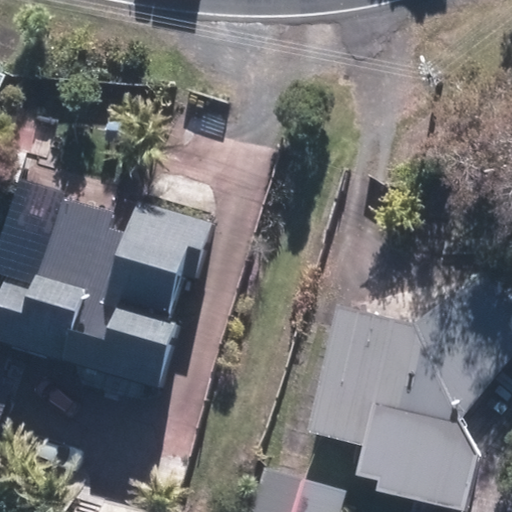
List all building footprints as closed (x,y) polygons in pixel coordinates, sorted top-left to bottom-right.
[(16,91),(6,155),(41,161),(52,97),(16,91)] [(484,104),(433,100),(428,168),(478,173),(484,104)] [(0,246),(0,344),(161,390),(208,227),(21,174),(0,246)] [(415,323),(415,324),(339,306),(310,432),(366,445),(357,486),(464,510),(477,455),(459,422),(511,357),(511,299),(488,268),(415,323)] [(340,511),(346,489),(265,468),(252,511),(340,511)]
